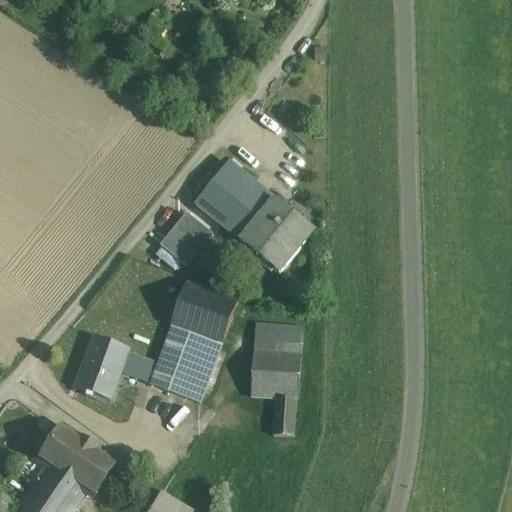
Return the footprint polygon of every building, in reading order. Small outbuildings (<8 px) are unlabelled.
[(275,203),(230,165),(197,207),(242,244),(275,203)] [(242,244),(280,276),(315,234),(276,202),(242,244)] [(189,217),(163,249),(187,269),(201,252),(213,237),(189,217)] [(225,246),(213,237),(201,252),(213,261),(225,246)] [(238,304),(188,285),(172,327),(222,345),(223,346),(238,304)] [(256,322),(254,352),(308,355),(307,325),(256,322)] [(152,385),(151,387),(200,405),(222,345),(173,327),(152,385)] [(130,351),(95,338),(76,390),(111,402),(122,374),(129,354),(130,351)] [(308,355),(254,352),(251,398),(276,400),(297,401),(305,402),(308,355)] [(159,366),(129,354),(122,374),(152,385),(159,366)] [(297,401),(276,400),(274,438),(295,439),(296,426),(297,401)] [(305,402),(297,401),(296,426),(303,427),(305,402)] [(117,466),(65,431),(42,464),(48,468),(89,496),(94,499),(117,466)] [(48,468),(16,511),(9,511),(14,505),(0,496),(0,511),(77,511),(89,496),(48,468)] [(188,511),(173,502),(167,511),(188,511)]
